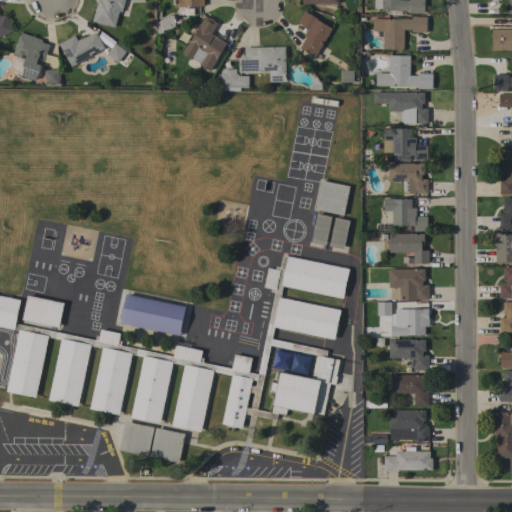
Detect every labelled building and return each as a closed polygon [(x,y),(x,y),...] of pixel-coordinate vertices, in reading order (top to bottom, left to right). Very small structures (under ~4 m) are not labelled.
[(97,0),(124,0),(121,12),(118,11),(114,27),(92,21),(97,0)] [(424,0),(424,13),(409,13),(409,11),(381,10),(381,9),(373,8),(373,0),(424,0)] [(315,57),(299,48),(305,37),(303,36),(307,29),(297,22),(304,11),(318,19),(317,20),(331,29),(315,57)] [(0,17),(5,14),(13,30),(0,35),(0,17)] [(168,18),(167,16),(172,15),(174,23),(175,27),(162,30),(163,32),(157,34),(156,29),(157,29),(156,24),(156,22),(159,22),(159,20),(168,18)] [(209,18),(209,17),(214,20),(213,21),(217,23),(211,34),(214,35),(212,37),(225,45),(209,71),(199,65),(199,63),(192,58),(191,60),(181,54),(189,40),(190,41),(199,26),(198,26),(205,16),(209,18)] [(411,19),(411,17),(426,17),(426,32),(411,32),(411,30),(403,30),(403,50),(383,49),(383,37),(378,37),(378,31),(373,31),(373,19),(411,19)] [(511,30),(511,24),(511,50),(491,50),(491,29),(511,30)] [(71,66),(58,44),(74,35),(77,40),(81,38),(81,39),(85,37),(86,37),(95,32),(104,48),(71,66)] [(42,40),(41,42),(49,45),(39,72),(38,72),(35,80),(33,79),(33,80),(20,75),(23,67),(22,66),(25,59),(12,55),(19,35),(20,35),(21,33),(42,40)] [(106,54),(114,43),(125,51),(117,62),(106,54)] [(284,47),(285,74),(284,74),(286,82),(269,82),(269,70),(260,71),(260,72),(238,73),(238,58),(244,58),(244,47),(284,47)] [(375,86),(375,73),(388,73),(388,55),(410,56),(409,75),(417,76),(417,73),(432,73),(432,89),(416,89),(416,87),(375,86)] [(44,70),(58,69),(59,83),(45,84),(44,70)] [(248,76),(248,88),(240,88),(240,90),(222,90),(222,87),(220,87),(220,73),(225,73),(225,69),(235,69),(235,73),(239,76),(248,76)] [(340,83),(340,71),(352,71),(352,83),(340,83)] [(511,87),(507,87),(507,90),(492,90),(492,74),(507,74),(507,77),(511,77),(511,87)] [(423,92),(423,104),(421,104),(421,108),(427,108),(427,123),(402,123),(402,121),(389,121),(389,111),(388,111),(388,104),(373,104),(373,92),(423,92)] [(511,92),(511,115),(510,115),(510,107),(499,107),(499,92),(511,92)] [(383,128),(392,128),(392,129),(410,129),(410,137),(415,137),(415,146),(427,146),(427,160),(413,160),(413,155),(391,155),(392,141),(383,140),(383,128)] [(511,161),(499,161),(499,147),(511,147),(511,138),(511,161)] [(423,163),(423,174),(421,174),(421,179),(427,179),(427,194),(414,194),(402,194),(402,182),(387,182),(387,163),(423,163)] [(511,164),(511,195),(499,195),(499,179),(505,179),(505,175),(503,175),(503,164),(511,164)] [(349,186),(343,215),(314,209),(320,180),(349,186)] [(511,197),(511,228),(510,229),(499,229),(499,213),(505,213),(505,209),(502,209),(502,197),(511,197)] [(391,211),(383,211),(383,198),(392,198),(392,199),(411,199),(411,207),(415,207),(415,216),(426,216),(427,231),(413,231),(413,225),(392,225),(391,211)] [(331,217),(325,245),(310,242),(316,213),(331,217)] [(349,220),(343,249),(328,246),(334,217),(349,220)] [(511,264),(494,264),(494,232),(506,232),(506,233),(511,233),(511,264)] [(423,233),(423,245),(421,245),(421,250),(428,250),(428,264),(413,264),(413,252),(389,252),(389,233),(423,233)] [(348,269),(342,298),(282,286),(280,298),(340,310),(334,339),(273,327),(271,339),(327,350),(326,357),(338,360),(335,376),(337,376),(335,384),(329,383),(323,414),(314,413),(313,414),(287,409),(285,415),(277,414),(276,420),(244,414),(241,428),(221,424),(231,375),(213,371),(200,432),(171,426),(183,365),(172,363),(159,423),(130,417),(142,357),(131,354),(118,415),(89,408),(101,348),(90,345),(77,406),(48,400),(60,339),(47,337),(35,397),(6,391),(18,331),(13,330),(13,329),(0,326),(0,295),(20,300),(15,324),(95,340),(96,336),(98,336),(100,329),(119,333),(118,340),(120,341),(119,345),(172,356),(174,345),(201,351),(200,358),(203,358),(202,363),(231,369),(234,354),(251,358),(248,372),(257,374),(274,293),(270,292),(270,289),(263,287),(267,268),(274,269),(275,266),(279,267),(282,255),(348,269)] [(399,268),(399,256),(412,256),(411,268),(399,268)] [(511,267),(511,298),(499,298),(499,286),(503,286),(503,267),(511,267)] [(422,309),(422,308),(428,308),(428,317),(429,317),(429,326),(424,326),(424,335),(406,335),(406,336),(390,336),(390,325),(390,315),(376,315),(376,301),(390,301),(390,294),(399,294),(399,287),(388,287),(388,269),(424,269),(424,280),(422,280),(422,284),(428,284),(428,300),(400,300),(400,302),(391,302),(391,314),(395,314),(395,309),(422,309)] [(185,306),(179,336),(119,323),(125,294),(185,306)] [(63,303),(58,327),(22,320),(27,295),(63,303)] [(511,302),(511,333),(499,333),(499,318),(505,318),(505,313),(502,313),(502,302),(511,302)] [(511,336),(511,367),(500,367),(500,352),(511,352),(511,348),(509,348),(509,343),(508,343),(508,336),(511,336)] [(425,339),(425,351),(422,351),(422,355),(428,355),(428,370),(413,370),(413,358),(389,358),(389,339),(425,339)] [(511,371),(511,402),(499,402),(499,389),(505,389),(505,383),(503,383),(503,371),(511,371)] [(389,374),(426,375),(426,385),(423,385),(423,390),(428,390),(428,405),(413,405),(413,394),(414,394),(414,393),(389,393),(389,374)] [(425,410),(425,421),(423,421),(423,427),(428,427),(428,441),(413,441),(413,440),(389,440),(389,410),(425,410)] [(509,424),(511,424),(511,470),(509,470),(509,458),(496,458),(496,436),(494,436),(494,412),(508,412),(509,424)] [(147,456),(118,450),(124,421),(153,427),(153,430),(154,430),(155,427),(184,433),(178,462),(149,456),(150,451),(148,451),(147,456)] [(365,444),(365,435),(385,435),(385,443),(365,444)] [(405,451),(405,446),(415,446),(415,451),(429,451),(429,458),(432,458),(432,470),(398,470),(398,471),(384,471),(384,468),(380,468),(380,461),(383,461),(383,456),(395,456),(395,451),(405,451)]
